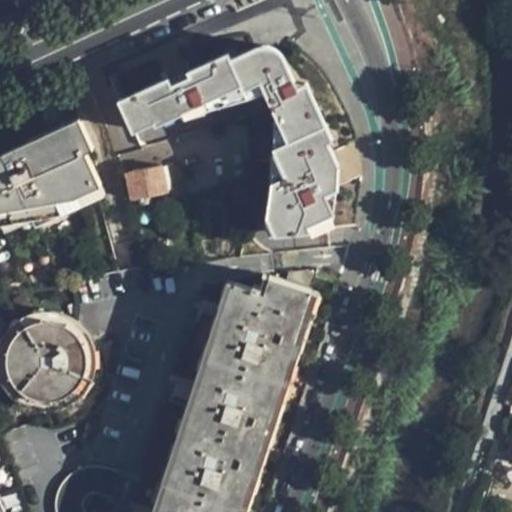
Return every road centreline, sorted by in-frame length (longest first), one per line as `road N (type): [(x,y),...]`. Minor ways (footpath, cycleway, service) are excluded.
road 1 (residential): [(349,0),(387,102),(389,195),(291,511)]
road 2 (primary): [(0,78),(167,0)]
